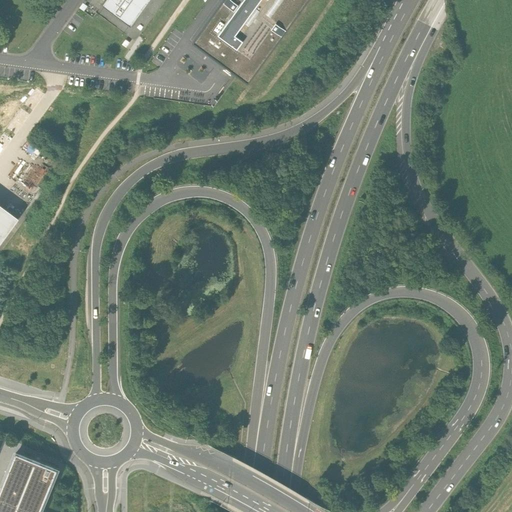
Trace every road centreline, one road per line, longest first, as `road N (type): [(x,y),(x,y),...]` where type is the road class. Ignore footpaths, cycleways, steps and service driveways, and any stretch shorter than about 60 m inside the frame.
road 1 (trunk): [(113,398),(119,243),(142,211),(168,197),(225,196),(247,211),(263,234),(271,285),(248,457),(249,511)]
road 2 (trunk): [(407,0),(351,88),(302,129),(167,159),(119,194),(95,249),(96,399)]
road 3 (trunk): [(282,511),(287,433),(326,260),(376,123),(439,0)]
road 4 (trunk): [(411,0),(343,146),(301,262),(253,511)]
road 5 (trunk): [(288,511),(322,357),(354,309),(379,295),(438,298),(461,315),(480,354),(469,410),(413,485)]
road 6 (trunk): [(511,351),(506,325),(412,176),(408,95),(440,0)]
road 7 (track): [(186,0),(140,63),(136,95),(75,176),(0,323)]
road 8 (tertiary): [(300,511),(139,432)]
road 9 (trunk): [(426,511),(494,423),(511,380)]
road 10 (tertiary): [(133,450),(263,511)]
road 11 (unclassified): [(37,64),(158,79)]
